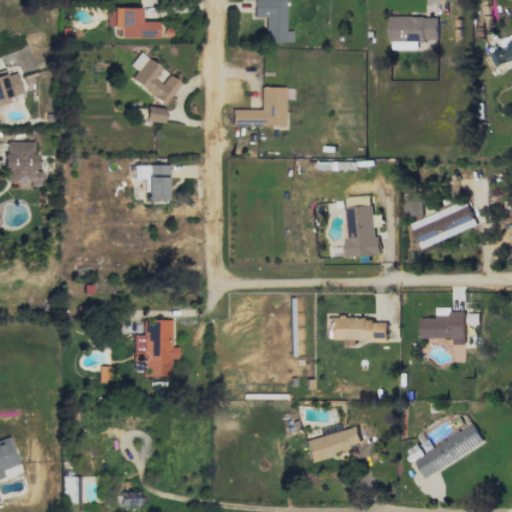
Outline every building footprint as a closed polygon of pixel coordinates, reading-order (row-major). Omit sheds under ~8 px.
[(283,30),(283,0),(252,0),(252,18),(264,18),(263,42),(291,42),(291,30),(283,30)] [(104,26),(118,26),(118,38),(157,37),(157,21),(140,21),(139,8),(104,8),(104,26)] [(438,16),(389,16),(388,46),(417,46),(417,40),(437,40),(438,16)] [(160,68),(137,52),(128,65),(135,70),(128,80),(163,105),(179,83),(167,74),(160,84),(153,78),(160,68)] [(0,102),(9,100),(8,97),(21,92),(15,71),(0,75),(0,102)] [(230,109),(230,126),(283,126),(284,87),(259,86),(259,109),(230,109)] [(163,108),(144,105),(142,120),(161,123),(163,108)] [(34,142),(3,141),(3,183),(27,183),(27,186),(40,186),(40,170),(34,170),(34,142)] [(166,164),(133,165),(133,179),(145,179),(145,200),(167,199),(166,164)] [(403,193),(403,216),(421,216),(421,193),(403,193)] [(347,206),(370,205),(370,195),(347,196),(347,206)] [(420,248),(477,225),(466,199),(409,223),(420,248)] [(379,255),(378,235),(373,235),(372,206),(347,207),(348,238),(345,238),(346,256),(379,255)] [(466,343),(465,311),(451,311),(451,307),(435,307),(436,317),(419,318),(420,338),(453,338),(453,344),(466,343)] [(386,340),(386,318),(329,317),(329,339),(343,339),(342,346),(355,346),(355,339),(386,340)] [(170,320),(142,319),(142,335),(132,334),(131,370),(141,370),(141,376),(169,376),(170,359),(176,359),(176,347),(170,347),(170,320)] [(463,344),(456,344),(456,354),(452,354),(452,361),(463,361),(463,344)] [(97,382),(108,382),(108,366),(97,366),(97,382)] [(483,441),(472,422),(412,459),(424,478),(483,441)] [(308,462),(347,451),(345,445),(360,441),(356,426),(303,440),(308,462)] [(0,469),(18,464),(9,436),(0,438),(0,477),(2,477),(0,470),(0,469)] [(60,502),(78,503),(79,476),(61,476),(60,502)] [(118,491),(118,505),(138,505),(138,492),(118,491)]
